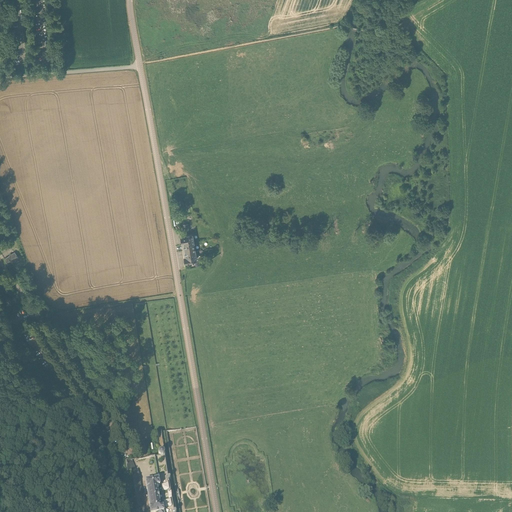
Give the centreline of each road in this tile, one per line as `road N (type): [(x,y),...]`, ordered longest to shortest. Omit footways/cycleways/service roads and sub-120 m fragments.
road 1 (secondary): [(216,511),(139,65)]
road 2 (track): [(105,418),(111,389),(77,335),(76,310),(179,290)]
road 3 (unclassified): [(121,442),(0,262)]
road 4 (unclassified): [(0,78),(139,65)]
